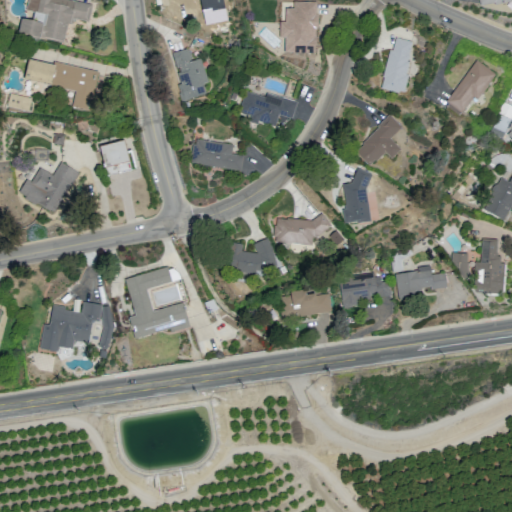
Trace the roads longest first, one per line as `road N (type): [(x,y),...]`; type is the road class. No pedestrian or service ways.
road 1 (tertiary): [(0,407),(511,330)]
road 2 (residential): [(0,262),(161,228),(258,190),(290,162),(322,115),(370,0)]
road 3 (residential): [(132,0),(178,223)]
